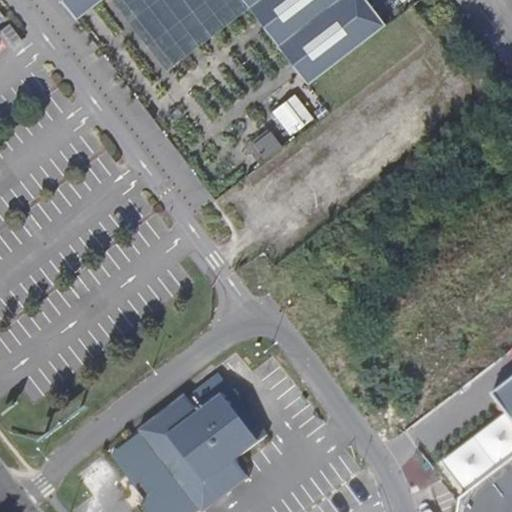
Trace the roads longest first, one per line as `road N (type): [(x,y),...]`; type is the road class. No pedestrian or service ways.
road 1 (unclassified): [(253,311),(135,128),(32,0)]
road 2 (unclassified): [(253,311),(12,505)]
road 3 (unclassified): [(253,311),(274,319),(408,511)]
